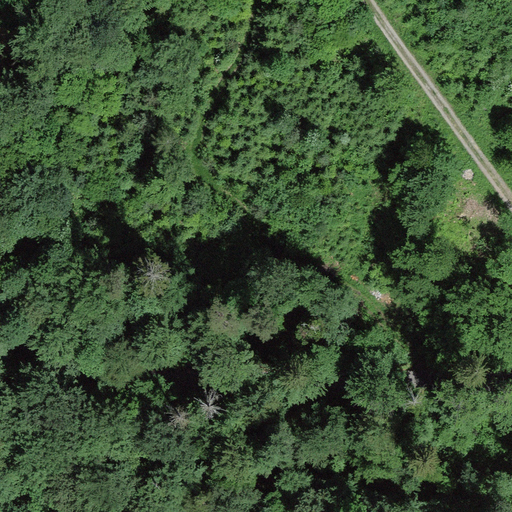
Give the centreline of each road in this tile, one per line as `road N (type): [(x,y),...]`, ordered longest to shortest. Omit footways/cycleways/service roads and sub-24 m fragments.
road 1 (tertiary): [(511,383),(126,379),(47,360),(0,337)]
road 2 (motorway): [(482,0),(448,511)]
road 3 (track): [(352,0),(511,210)]
